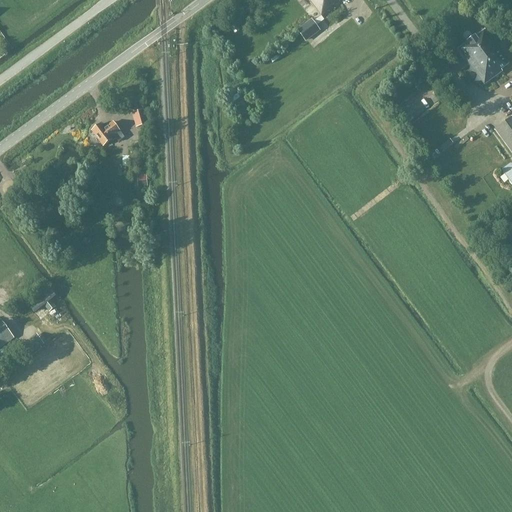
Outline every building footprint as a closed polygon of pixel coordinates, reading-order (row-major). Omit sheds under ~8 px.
[(307,0),(320,17),(343,0),(307,0)] [(295,28),(300,34),(304,39),(317,28),(309,17),(295,28)] [(458,50),(484,85),(502,72),(501,70),(508,64),(484,31),(485,30),(484,30),(457,50),(458,50)] [(242,39),(236,41),(238,48),(244,47),(242,39)] [(246,93),(240,95),(243,103),(249,102),(246,93)] [(143,110),(134,113),(138,127),(147,124),(143,110)] [(511,117),(494,130),(511,155),(511,117)] [(118,142),(124,138),(112,123),(104,129),(100,125),(91,131),(103,147),(111,140),(112,141),(115,139),(118,142)] [(443,154),(454,150),(451,145),(441,150),(443,154)] [(511,165),(510,163),(500,170),(511,186),(511,165)] [(55,307),(50,301),(56,297),(48,288),(27,304),(34,313),(43,306),(48,312),(55,307)] [(2,323),(0,324),(0,348),(14,339),(2,323)] [(37,335),(21,347),(27,355),(43,344),(37,335)]
